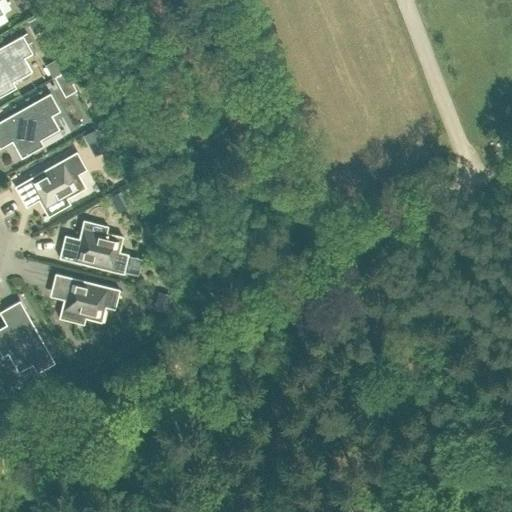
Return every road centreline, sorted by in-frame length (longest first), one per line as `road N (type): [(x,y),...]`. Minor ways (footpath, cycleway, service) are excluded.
road 1 (track): [(0,458),(338,261)]
road 2 (track): [(338,261),(419,204),(498,166)]
